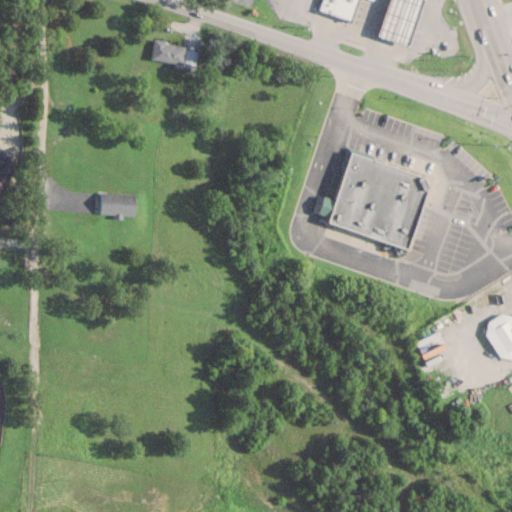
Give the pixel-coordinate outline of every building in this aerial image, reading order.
[(320,0),(317,9),(347,20),(354,0),(320,0)] [(417,0),(383,0),(374,36),(405,44),(417,0)] [(178,65),(182,47),(152,39),(147,57),(178,65)] [(349,153),(333,200),(327,217),(325,222),(402,249),(423,189),(417,176),(349,153)] [(95,214),(131,216),(132,194),(96,192),(95,214)] [(333,200),(326,198),(320,196),(315,213),(320,215),(327,217),(333,200)] [(511,353),(511,315),(509,311),(480,327),(498,361),(511,353)]
